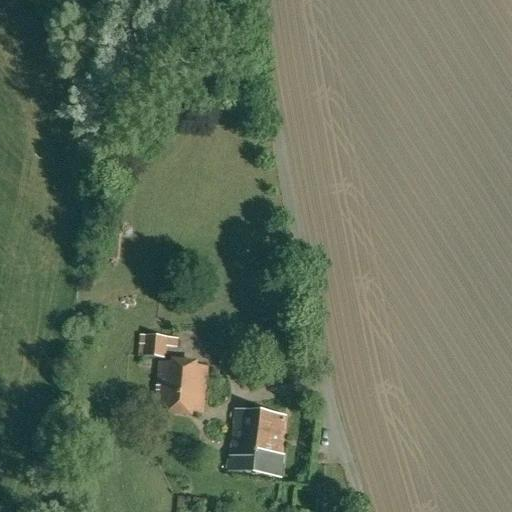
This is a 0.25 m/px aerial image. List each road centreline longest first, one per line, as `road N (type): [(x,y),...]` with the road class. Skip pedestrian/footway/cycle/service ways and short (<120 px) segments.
road 1 (unclassified): [(323,364),(254,0)]
road 2 (track): [(323,364),(365,511)]
